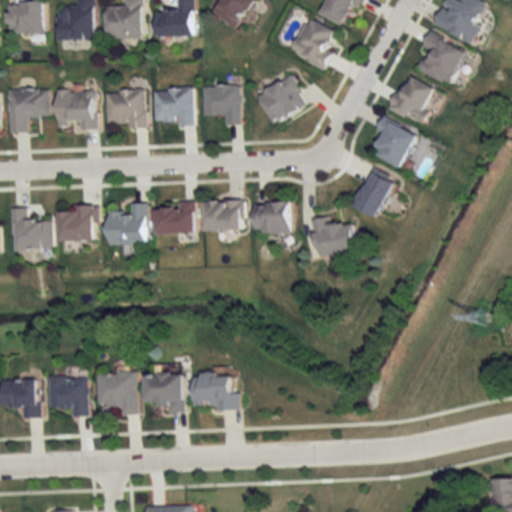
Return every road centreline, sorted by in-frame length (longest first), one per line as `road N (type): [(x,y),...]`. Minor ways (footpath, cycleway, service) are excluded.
road 1 (residential): [(0,463),(368,451),(511,424)]
road 2 (residential): [(0,172),(329,167)]
road 3 (residential): [(329,167),(414,0)]
